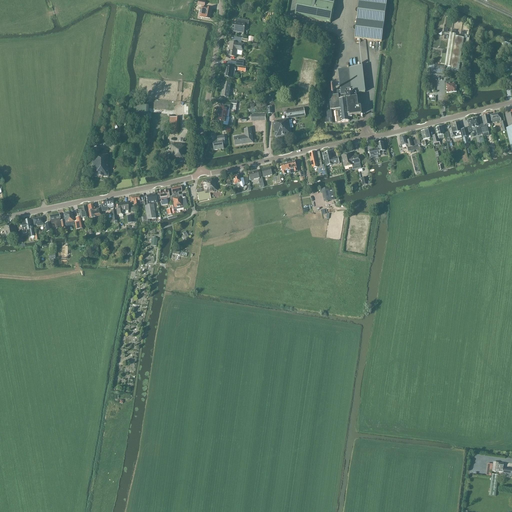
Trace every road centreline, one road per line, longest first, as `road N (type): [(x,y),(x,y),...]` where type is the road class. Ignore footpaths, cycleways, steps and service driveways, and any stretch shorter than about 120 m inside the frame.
road 1 (tertiary): [(200,174),(511,102)]
road 2 (tertiary): [(0,218),(200,174)]
road 3 (tertiary): [(200,174),(221,0)]
